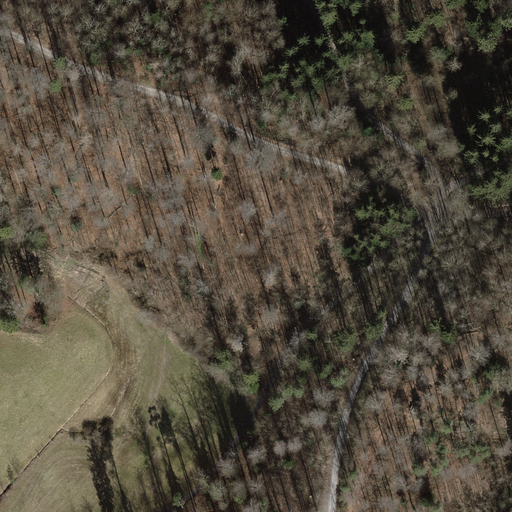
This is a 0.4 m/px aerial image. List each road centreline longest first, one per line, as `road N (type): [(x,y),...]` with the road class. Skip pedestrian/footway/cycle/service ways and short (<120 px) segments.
road 1 (track): [(0,30),(436,210)]
road 2 (track): [(166,511),(236,444),(298,331),(436,210)]
road 3 (track): [(436,210),(420,267),(345,417),(331,511)]
road 4 (track): [(354,511),(398,402),(511,322)]
road 5 (track): [(307,0),(356,100),(429,164),(440,193)]
